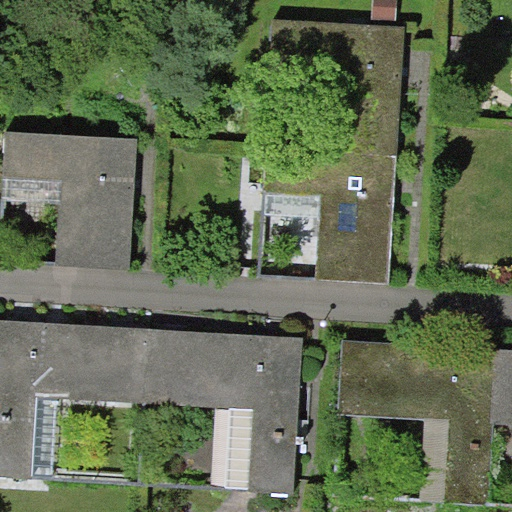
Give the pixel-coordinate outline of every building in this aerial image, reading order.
[(262,72),(321,75),(316,162),(387,166),(394,37),(265,29),(262,72)] [(1,172),(60,175),(55,261),(126,266),(133,137),(4,129),(1,172)] [(255,201),(314,204),(309,291),(379,295),(387,166),(316,162),(257,158),(255,201)] [(0,487),(20,488),(25,406),(136,412),(140,340),(0,332),(0,487)] [(136,412),(247,419),(242,501),(285,504),(290,421),(294,349),(140,340),(136,412)] [(328,423),(439,429),(433,511),(477,511),(482,432),(486,360),(332,351),(328,423)] [(482,432),(511,433),(511,361),(486,360),(482,432)]
